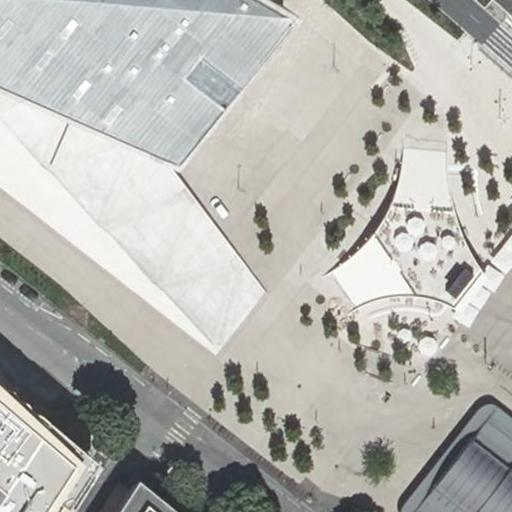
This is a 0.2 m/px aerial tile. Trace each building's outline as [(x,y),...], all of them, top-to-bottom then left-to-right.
[(0,0),(0,185),(215,352),(267,294),(166,163),(283,16),(266,0),(0,0)] [(220,164),(248,127),(223,108),(195,145),(220,164)] [(448,148),(448,139),(403,137),(402,150),(399,164),(396,175),(391,189),(388,196),(385,203),(450,209),(449,198),(447,187),(446,176),(447,163),(448,148)] [(450,209),(385,203),(382,208),(376,219),(370,228),(417,291),(424,293),(432,295),(439,298),(444,300),(450,304),(478,266),(471,256),(467,250),(462,239),(455,222),(450,209)] [(328,271),(321,277),(350,312),(360,304),(371,299),(381,295),(395,292),(408,292),(417,291),(370,228),(362,238),(357,245),(350,252),(340,262),(328,271)] [(0,511),(57,511),(92,460),(0,380),(0,511)] [(473,414),(398,508),(397,511),(396,511),(511,511),(511,422),(493,408),(486,407),(478,409),(473,414)] [(155,511),(129,490),(114,511),(155,511)]
